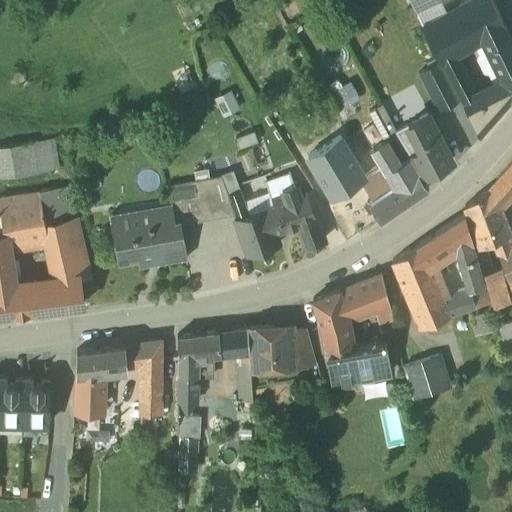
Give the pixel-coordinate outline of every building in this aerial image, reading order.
[(412,0),(417,9),(435,0),(412,0)] [(464,0),(421,24),(425,30),(465,8),(471,18),(496,7),(492,0),(464,0)] [(496,7),(471,18),(465,8),(425,30),(429,38),(441,61),(442,63),(457,54),(482,40),(480,37),(505,26),(505,25),(496,7)] [(505,26),(480,37),(482,40),(485,47),(501,81),(510,97),(511,97),(511,95),(511,39),(505,25),(505,26)] [(477,94),(457,54),(442,63),(462,102),(477,94)] [(459,96),(442,63),(441,61),(418,73),(437,108),(459,96)] [(340,107),(360,96),(349,76),(329,86),(340,107)] [(477,94),(462,102),(479,134),(511,97),(510,97),(501,81),(477,94)] [(384,138),(387,137),(388,140),(398,134),(395,129),(381,103),(368,110),(384,138)] [(452,158),(428,112),(407,123),(420,148),(410,154),(422,174),(452,158)] [(420,148),(407,123),(395,129),(398,134),(410,154),(420,148)] [(360,180),(367,176),(341,134),(307,156),(333,197),(360,180)] [(369,148),(381,167),(385,173),(402,161),(388,140),(387,137),(384,138),(369,148)] [(31,141),(0,145),(0,176),(36,171),(31,141)] [(393,185),(372,199),(368,201),(379,219),(429,187),(409,157),(402,161),(385,173),(393,185)] [(511,159),(486,188),(491,195),(496,206),(511,187),(511,159)] [(372,199),(393,185),(385,173),(381,167),(367,176),(360,180),(372,199)] [(289,171),(264,180),(269,194),(282,190),(294,186),(289,171)] [(221,175),(195,180),(209,218),(233,213),(226,193),(227,192),(221,175)] [(195,180),(168,184),(172,206),(175,223),(179,222),(179,223),(209,218),(195,180)] [(68,185),(39,190),(43,216),(64,213),(72,211),(68,185)] [(311,218),(302,194),(300,194),(297,185),(294,186),(282,190),(284,196),(272,200),(273,204),(282,228),(298,223),(306,245),(324,238),(316,217),(311,218)] [(227,192),(226,193),(233,213),(234,217),(248,212),(240,188),(227,192)] [(484,190),(464,204),(478,243),(478,244),(484,242),(494,239),(507,234),(496,206),(491,195),(486,188),(484,190)] [(39,190),(0,195),(0,212),(3,232),(5,250),(5,251),(48,245),(43,216),(39,190)] [(234,217),(234,218),(247,253),(279,242),(275,231),(282,228),(273,204),(248,212),(234,217)] [(172,206),(149,210),(150,215),(113,221),(120,261),(138,258),(140,265),(185,257),(179,223),(179,222),(175,223),(172,206)] [(464,212),(430,234),(441,251),(452,243),(456,250),(472,240),(464,212)] [(79,278),(64,213),(43,216),(48,245),(56,280),(79,278)] [(430,234),(393,259),(420,324),(451,312),(443,294),(428,259),(441,251),(430,234)] [(507,234),(494,239),(497,247),(510,243),(507,234)] [(472,240),(456,250),(467,286),(484,280),(482,271),(474,245),(472,240)] [(511,241),(510,243),(497,247),(508,278),(511,276),(511,241)] [(484,242),(478,244),(478,243),(474,245),(482,271),(483,271),(492,268),(484,242)] [(5,250),(0,251),(0,313),(29,310),(25,284),(11,286),(5,251),(5,250)] [(492,268),(483,271),(493,305),(509,299),(499,266),(492,268)] [(381,272),(339,288),(343,301),(346,318),(380,306),(389,302),(381,272)] [(56,280),(25,284),(29,310),(83,303),(79,278),(56,280)] [(467,286),(443,294),(451,312),(490,298),(484,280),(467,286)] [(339,288),(312,298),(321,326),(323,339),(325,351),(351,346),(346,318),(343,301),(339,288)] [(389,302),(380,306),(384,318),(392,315),(389,302)] [(494,328),(489,309),(474,313),(477,322),(472,323),(475,334),(494,328)] [(511,331),(510,332),(507,320),(498,323),(511,366),(511,331)] [(291,330),(274,331),(274,324),(247,326),(248,348),(250,366),(294,363),(291,330)] [(247,326),(233,328),(235,349),(248,348),(247,326)] [(233,328),(177,334),(177,356),(178,356),(177,398),(196,398),(196,358),(205,358),(204,352),(235,349),(233,328)] [(307,329),(291,330),(294,363),(315,362),(307,329)] [(140,364),(139,411),(160,412),(161,338),(138,341),(140,359),(140,360),(140,364)] [(138,341),(76,349),(73,409),(100,410),(101,402),(103,368),(140,364),(140,360),(140,359),(138,341)] [(384,345),(339,355),(344,379),(389,369),(384,345)] [(248,348),(235,349),(239,400),(252,400),(250,367),(250,366),(248,348)] [(438,353),(403,364),(410,396),(447,384),(438,353)] [(33,378),(15,378),(15,383),(6,383),(6,378),(0,377),(0,421),(49,422),(49,379),(41,379),(41,384),(32,383),(33,378)] [(182,446),(197,446),(197,413),(183,412),(182,446)] [(194,469),(197,451),(181,448),(178,467),(194,469)]
